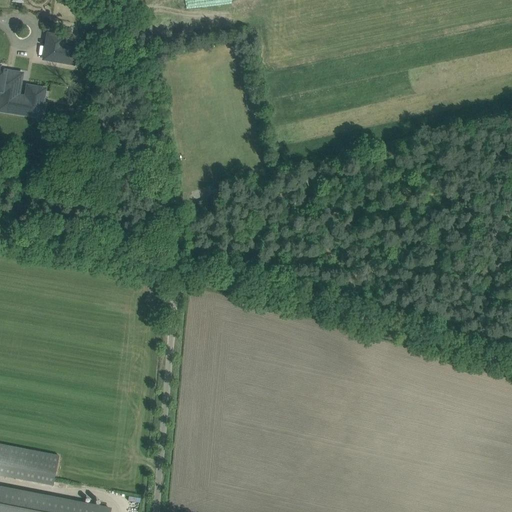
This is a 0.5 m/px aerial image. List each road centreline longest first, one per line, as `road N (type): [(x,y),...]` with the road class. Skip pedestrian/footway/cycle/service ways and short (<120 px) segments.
road 1 (unclassified): [(155,511),(177,272),(511,364)]
road 2 (track): [(0,240),(177,272)]
